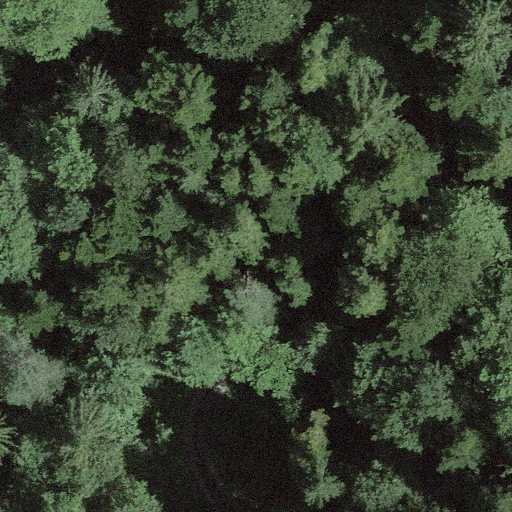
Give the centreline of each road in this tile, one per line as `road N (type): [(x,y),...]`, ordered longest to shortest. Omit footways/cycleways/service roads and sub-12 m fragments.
road 1 (track): [(229,511),(200,449),(197,409),(219,372),(258,351),(311,350),(360,375),(456,511)]
road 2 (track): [(511,221),(381,35),(369,0)]
